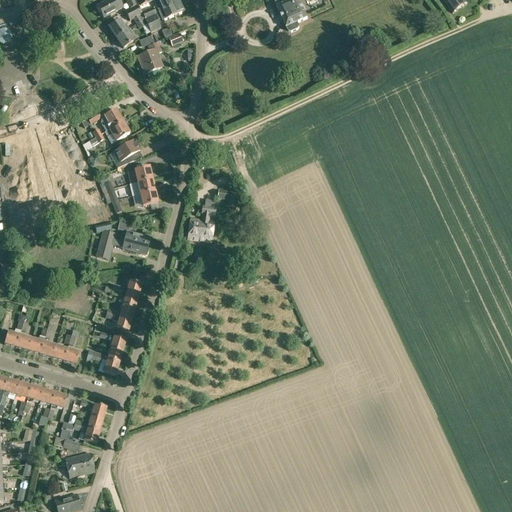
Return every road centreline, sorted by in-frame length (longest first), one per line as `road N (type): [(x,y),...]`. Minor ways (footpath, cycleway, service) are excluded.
road 1 (residential): [(188,127),(218,139),(511,10)]
road 2 (residential): [(126,398),(185,182),(188,127)]
road 3 (residential): [(124,73),(66,109),(0,135)]
road 4 (residential): [(126,398),(0,362)]
road 5 (residential): [(188,127),(201,44),(198,0)]
